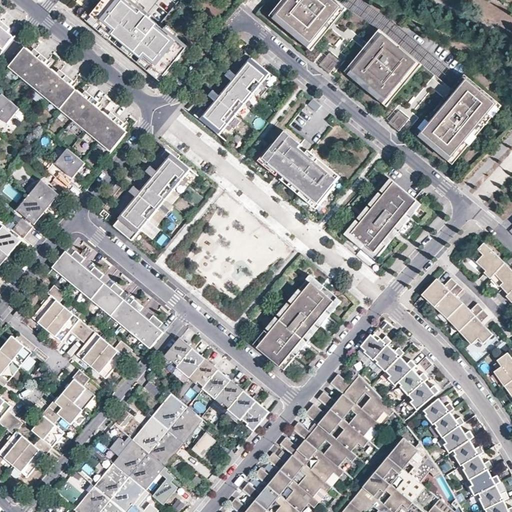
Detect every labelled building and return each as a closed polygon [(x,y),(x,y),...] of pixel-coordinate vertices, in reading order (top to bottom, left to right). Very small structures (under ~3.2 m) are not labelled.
[(189,47),(159,22),(157,24),(148,16),(150,14),(132,0),(105,0),(100,7),(92,16),(114,34),(126,44),(135,52),(143,58),(164,76),(189,47)] [(342,8),(332,0),(291,0),(278,16),(312,44),(342,8)] [(92,16),(88,12),(83,17),(110,39),(114,34),(92,16)] [(0,46),(4,50),(12,40),(6,34),(8,32),(9,31),(3,26),(0,23),(0,46)] [(387,100),(417,64),(383,36),(353,72),(387,100)] [(135,52),(126,44),(122,49),(131,57),(135,52)] [(26,60),(32,53),(26,47),(20,55),(26,60)] [(85,93),(83,95),(77,102),(71,97),(65,92),(70,85),(72,83),(66,78),(59,72),(58,74),(52,81),(45,76),(39,71),(45,64),(47,62),(40,56),(34,51),(32,53),(26,60),(20,55),(9,67),(111,152),(122,140),(116,134),(122,127),(123,125),(117,120),(110,114),(108,116),(103,123),(96,118),(90,113),(96,106),(98,104),(91,99),(85,93)] [(260,66),(245,53),(204,104),(211,110),(207,114),(201,109),(196,115),(220,135),(229,125),(234,129),(276,79),(265,70),(260,66)] [(332,71),(340,61),(330,53),(327,56),(320,65),(330,74),(332,71)] [(164,76),(143,58),(139,63),(165,85),(169,80),(164,76)] [(45,76),(51,69),(45,64),(39,71),(45,76)] [(52,81),(58,74),(51,69),(45,76),(52,81)] [(452,158),(497,104),(468,80),(424,134),(452,158)] [(71,97),(77,90),(70,85),(65,92),(71,97)] [(77,102),(83,95),(77,90),(71,97),(77,102)] [(21,109),(3,95),(0,97),(0,117),(8,124),(21,109)] [(316,111),(320,105),(313,99),(308,104),(316,111)] [(96,118),(102,111),(96,106),(90,113),(96,118)] [(409,120),(410,119),(400,110),(390,122),(400,131),(409,120)] [(103,123),(108,116),(102,111),(96,118),(103,123)] [(122,140),(128,132),(122,127),(116,134),(122,140)] [(299,148),(302,145),(286,131),(274,145),(273,144),(258,161),(276,176),(280,172),(284,176),(320,205),(337,185),(335,184),(340,177),(309,151),(306,154),(299,148)] [(73,178),(86,164),(68,149),(56,164),(73,178)] [(191,170),(167,150),(162,156),(168,162),(160,171),(164,175),(157,183),(153,180),(143,191),(147,195),(140,203),(136,200),(127,211),(131,214),(123,224),(119,221),(114,226),(132,241),(191,170)] [(158,172),(151,167),(147,172),(153,177),(152,179),(153,180),(157,183),(164,175),(160,171),(159,171),(158,172)] [(71,181),(61,172),(56,178),(67,187),(71,181)] [(284,176),(281,180),(316,209),(320,205),(284,176)] [(67,187),(56,178),(51,184),(62,192),(67,187)] [(384,243),(418,201),(414,199),(391,179),(385,186),(384,196),(352,234),(365,245),(362,249),(376,260),(387,246),(384,243)] [(60,195),(42,180),(30,195),(48,210),(60,195)] [(352,234),(384,196),(385,186),(345,235),(362,249),(365,245),(352,234)] [(143,191),(142,191),(141,192),(135,187),(130,192),(137,198),(135,199),(136,200),(140,203),(147,195),(143,191)] [(35,225),(48,210),(30,195),(18,210),(35,225)] [(384,243),(387,246),(422,205),(418,201),(384,243)] [(131,214),(127,211),(119,221),(123,224),(131,214)] [(33,227),(23,218),(18,224),(28,233),(33,227)] [(28,233),(18,224),(13,230),(24,239),(28,233)] [(0,248),(9,256),(22,241),(4,226),(0,231),(0,248)] [(507,262),(485,241),(472,255),(487,269),(485,271),(493,277),(507,262)] [(0,267),(9,256),(0,248),(0,267)] [(105,275),(96,267),(92,272),(88,277),(83,273),(78,268),(82,264),(85,259),(76,251),(72,256),(68,261),(63,256),(53,268),(151,349),(161,337),(155,333),(159,328),(163,323),(154,315),(150,320),(146,325),(141,321),(136,317),(140,312),(144,307),(135,299),(131,304),(127,309),(122,305),(116,301),(120,296),(124,291),(115,283),(111,288),(107,293),(102,289),(97,285),(101,280),(105,275)] [(68,261),(72,256),(67,251),(63,256),(68,261)] [(511,291),(511,267),(507,262),(493,277),(500,286),(501,284),(510,294),(511,291)] [(83,273),(87,268),(82,264),(78,268),(83,273)] [(88,277),(92,272),(87,268),(83,273),(88,277)] [(258,348),(315,279),(311,276),(254,345),(258,348)] [(443,286),(436,280),(423,295),(436,307),(458,283),(451,277),(443,286)] [(326,312),(338,298),(315,279),(258,348),(281,367),(292,353),(296,356),(308,342),(311,339),(307,336),(315,326),(318,329),(330,315),(326,312)] [(102,289),(106,284),(101,280),(97,285),(102,289)] [(463,288),(458,283),(436,307),(448,317),(449,318),(464,305),(455,297),(463,288)] [(107,293),(111,288),(106,284),(102,289),(107,293)] [(47,330),(66,308),(58,302),(64,294),(55,286),(48,294),(51,296),(32,318),(47,330)] [(122,305),(126,300),(120,296),(116,301),(122,305)] [(326,312),(330,315),(342,301),(338,298),(326,312)] [(127,309),(131,304),(126,300),(122,305),(127,309)] [(470,311),(464,305),(449,318),(461,331),(484,309),(482,307),(478,304),(470,311)] [(70,332),(75,327),(77,328),(72,334),(78,338),(88,326),(66,308),(47,330),(62,343),(70,332)] [(489,315),(484,309),(461,331),(472,343),(477,339),(484,342),(494,333),(488,327),(487,329),(480,322),(489,315)] [(21,322),(26,316),(18,310),(13,316),(21,322)] [(141,321),(145,316),(140,312),(136,317),(141,321)] [(146,325),(150,320),(145,316),(141,321),(146,325)] [(91,367),(110,345),(88,326),(78,338),(84,343),(88,338),(90,340),(86,345),(77,355),(91,367)] [(307,336),(311,339),(318,329),(315,326),(307,336)] [(161,337),(165,332),(159,328),(155,333),(161,337)] [(37,348),(20,334),(16,339),(12,337),(0,351),(20,368),(37,348)] [(375,335),(363,350),(366,353),(365,354),(374,363),(375,361),(378,364),(377,365),(387,373),(391,378),(389,380),(396,388),(400,384),(403,387),(401,388),(410,397),(415,401),(412,404),(418,411),(441,392),(436,386),(431,390),(425,383),(429,379),(424,374),(420,377),(414,370),(418,367),(412,361),(408,365),(401,358),(405,354),(399,349),(396,353),(389,347),(392,343),(387,338),(383,342),(375,335)] [(193,349),(180,338),(166,355),(173,361),(179,366),(193,349)] [(126,359),(133,351),(123,343),(117,351),(110,345),(91,367),(106,379),(124,357),(126,359)] [(203,357),(193,349),(179,366),(189,374),(203,357)] [(20,368),(0,351),(0,384),(4,387),(8,383),(20,368)] [(511,356),(509,351),(498,359),(502,365),(494,370),(505,385),(506,386),(511,381),(511,360),(511,358),(511,356)] [(281,367),(285,370),(296,356),(292,353),(281,367)] [(219,370),(203,357),(189,374),(198,382),(205,387),(219,370)] [(178,367),(187,376),(189,374),(179,366),(178,367)] [(95,397),(84,387),(90,379),(79,370),(72,378),(74,380),(62,394),(83,411),(95,397)] [(229,378),(219,370),(205,387),(214,395),(229,378)] [(357,373),(350,382),(339,374),(331,383),(342,392),(374,419),(382,410),(387,415),(393,408),(369,383),(357,373)] [(187,376),(197,384),(198,382),(189,374),(187,376)] [(245,391),(229,378),(214,395),(224,403),(230,408),(245,391)] [(203,389),(213,397),(214,395),(205,387),(203,389)] [(257,402),(245,391),(230,408),(243,419),(257,402)] [(342,392),(335,400),(325,391),(319,399),(329,407),(361,434),(368,426),(374,431),(380,424),(374,419),(342,392)] [(172,393),(153,416),(155,418),(174,395),(172,393)] [(71,426),(83,411),(62,394),(55,403),(53,401),(49,407),(61,417),(71,426)] [(174,395),(155,418),(169,430),(188,407),(174,395)] [(213,397),(223,405),(224,403),(214,395),(213,397)] [(0,420),(8,412),(12,407),(0,397),(0,420)] [(440,400),(425,412),(428,415),(426,416),(434,426),(436,425),(438,428),(437,429),(444,439),(448,444),(445,446),(451,454),(455,451),(457,455),(456,456),(462,467),(464,466),(466,469),(465,470),(471,481),(472,480),(475,486),(472,487),(477,496),(481,494),(483,498),(481,499),(487,509),(488,509),(489,511),(511,511),(511,508),(509,509),(505,501),(510,498),(507,492),(502,494),(497,485),(502,483),(498,476),(493,478),(488,470),(493,468),(490,461),(485,464),(480,456),(485,453),(481,447),(476,450),(470,441),(475,438),(471,432),(466,435),(461,427),(465,424),(461,418),(457,421),(451,413),(455,410),(451,404),(447,408),(440,400)] [(208,414),(218,420),(226,408),(215,401),(208,414)] [(270,412),(257,402),(243,419),(249,424),(256,429),(270,412)] [(329,407),(325,412),(315,403),(306,414),(316,422),(349,450),(356,441),(362,446),(367,439),(361,434),(329,407)] [(61,417),(49,407),(42,415),(44,417),(32,431),(43,440),(52,448),(65,433),(54,425),(61,417)] [(202,419),(188,407),(169,430),(182,442),(202,419)] [(229,410),(241,421),(243,419),(230,408),(229,410)] [(0,424),(0,425),(10,413),(8,412),(0,420),(0,424)] [(6,429),(15,418),(10,413),(0,425),(6,429)] [(153,416),(133,440),(135,442),(155,418),(153,416)] [(12,434),(21,423),(15,418),(6,429),(12,434)] [(155,418),(135,442),(149,454),(169,430),(155,418)] [(204,421),(202,419),(182,442),(185,444),(204,421)] [(316,422),(310,430),(300,422),(293,429),(304,438),(336,464),(344,455),(349,460),(354,454),(349,450),(316,422)] [(23,424),(21,423),(12,434),(10,436),(12,438),(17,432),(23,424)] [(169,430),(149,454),(163,465),(182,442),(169,430)] [(0,455),(13,466),(32,444),(17,432),(12,438),(0,452),(0,455)] [(194,451),(204,459),(217,442),(206,434),(194,451)] [(122,458),(115,466),(129,477),(149,454),(135,442),(133,440),(130,437),(125,443),(120,438),(111,449),(120,456),(122,458)] [(304,438),(297,445),(287,437),(281,444),(291,453),(324,480),(331,471),(337,476),(342,469),(336,464),(304,438)] [(420,483),(427,474),(432,478),(440,469),(432,457),(418,438),(410,448),(398,438),(385,454),(420,483)] [(52,448),(43,440),(37,448),(32,444),(13,466),(27,478),(52,448)] [(185,444),(182,442),(163,465),(165,467),(185,444)] [(291,453),(285,461),(274,452),(268,459),(278,468),(311,495),(318,486),(324,491),(329,485),(324,480),(291,453)] [(163,465),(149,454),(129,477),(143,489),(163,465)] [(420,483),(385,454),(372,469),(407,498),(415,489),(420,494),(426,487),(420,483)] [(122,458),(120,456),(113,464),(115,466),(122,458)] [(113,464),(94,487),(96,489),(115,466),(113,464)] [(165,467),(163,465),(143,489),(146,491),(160,474),(165,467)] [(115,466),(96,489),(110,500),(129,477),(115,466)] [(168,470),(165,467),(160,474),(167,479),(153,497),(163,505),(178,488),(171,482),(174,478),(166,472),(168,470)] [(278,468),(272,476),(262,467),(256,474),(266,483),(299,510),(306,502),(312,506),(317,500),(311,495),(278,468)] [(407,498),(372,469),(360,484),(393,511),(404,511),(413,502),(407,498)] [(129,477),(110,500),(124,511),(143,489),(129,477)] [(259,491),(249,483),(243,490),(253,498),(269,511),(300,511),(299,510),(266,483),(259,491)] [(393,511),(360,484),(347,499),(362,511),(393,511)] [(317,500),(324,491),(318,486),(311,495),(317,500)] [(94,487),(75,510),(77,511),(96,489),(94,487)] [(96,489),(77,511),(100,511),(110,500),(96,489)] [(146,491),(143,489),(124,511),(158,511),(159,511),(150,505),(144,511),(143,511),(138,507),(149,494),(146,491)] [(247,507),(236,498),(230,505),(238,511),(269,511),(253,498),(247,507)] [(362,511),(347,499),(336,511),(362,511)] [(456,511),(442,499),(436,506),(443,511),(456,511)] [(124,511),(110,500),(100,511),(124,511)] [(179,511),(184,505),(178,500),(173,506),(179,511)]
